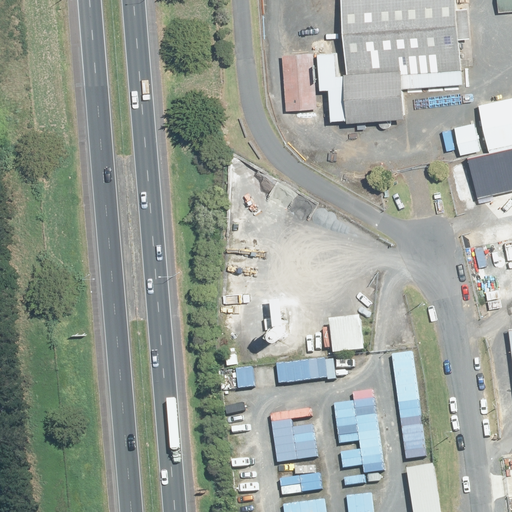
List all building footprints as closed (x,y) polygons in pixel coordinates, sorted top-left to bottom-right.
[(341,0),(345,50),(347,78),(402,74),(458,70),(452,0),(341,0)] [(332,115),(350,114),(347,78),(345,50),(315,52),(318,90),(330,89),(332,115)] [(402,74),(347,78),(350,114),(350,125),(406,121),(402,74)] [(469,160),(477,198),(511,190),(511,101),(478,109),(488,156),(469,160)] [(470,128),(458,131),(461,146),(473,143),(470,128)] [(365,234),(344,223),(340,231),(360,242),(365,234)] [(279,295),(268,296),(270,319),(269,319),(268,319),(267,319),(266,320),(265,320),(265,321),(264,322),(264,323),(263,324),(263,325),(263,326),(263,327),(263,328),(264,328),(264,329),(264,330),(265,330),(265,331),(266,332),(267,332),(268,333),(269,333),(270,333),(271,333),(272,333),(273,332),(274,332),(275,331),(276,331),(275,337),(287,336),(287,308),(280,308),(279,295)] [(239,308),(231,308),(232,338),(240,338),(239,308)] [(362,317),(329,321),(333,354),(366,350),(362,317)] [(412,353),(391,356),(405,460),(426,457),(412,353)] [(237,355),(225,356),(226,367),(238,366),(237,355)] [(219,371),(221,392),(335,377),(333,357),(219,371)] [(335,412),(340,444),(359,442),(360,449),(341,452),(343,468),(384,463),(376,406),(356,409),(355,401),(334,404),(335,412)] [(310,410),(270,415),(282,496),(322,490),(310,410)] [(442,511),(434,464),(406,469),(413,511),(442,511)] [(385,473),(344,478),(345,486),(386,480),(385,473)] [(346,496),(347,511),(372,511),(371,494),(346,496)] [(324,511),(323,500),(283,505),(283,511),(324,511)]
